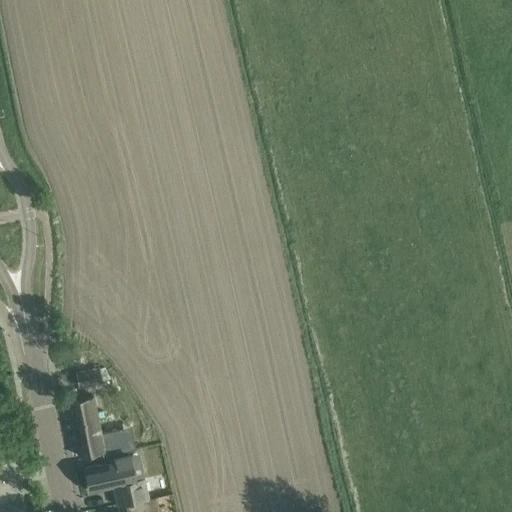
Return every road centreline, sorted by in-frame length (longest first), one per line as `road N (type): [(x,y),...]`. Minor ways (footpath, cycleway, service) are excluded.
road 1 (tertiary): [(65,511),(21,303)]
road 2 (tertiary): [(21,303),(29,214),(0,148)]
